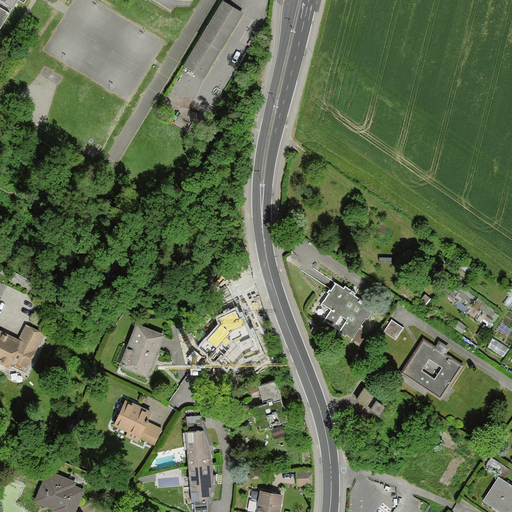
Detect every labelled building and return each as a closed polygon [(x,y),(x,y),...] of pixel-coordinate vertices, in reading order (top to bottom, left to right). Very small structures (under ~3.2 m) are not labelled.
[(0,0),(0,1),(12,9),(17,0),(0,0)] [(244,15),(224,3),(184,67),(186,68),(205,80),(244,15)] [(0,28),(9,13),(0,7),(0,28)] [(373,307),(336,283),(334,286),(322,304),(332,310),(325,320),(334,326),(341,316),(348,320),(340,332),(352,339),(373,307)] [(5,291),(0,299),(0,330),(19,340),(26,324),(28,325),(34,309),(34,304),(33,301),(30,297),(7,286),(5,291)] [(490,310),(478,302),(468,317),(480,325),(490,310)] [(212,336),(249,335),(247,305),(211,307),(212,336)] [(404,328),(392,320),(384,331),(397,339),(404,328)] [(166,333),(137,322),(120,366),(149,377),(166,333)] [(0,364),(9,369),(12,362),(27,369),(45,334),(28,325),(26,324),(19,340),(0,330),(0,364)] [(505,354),(510,347),(497,339),(493,346),(505,354)] [(438,348),(425,340),(403,373),(415,381),(423,370),(430,359),(438,348)] [(464,366),(438,348),(430,359),(442,367),(435,378),(423,370),(415,381),(442,399),(464,366)] [(262,427),(290,418),(277,379),(260,384),(266,403),(255,406),(262,427)] [(377,395),(364,386),(356,398),(369,407),(375,397),(377,395)] [(375,397),(369,407),(379,413),(386,403),(375,397)] [(153,411),(127,399),(115,425),(128,431),(126,436),(138,441),(140,437),(155,444),(163,427),(148,421),(153,411)] [(201,415),(188,416),(189,430),(187,430),(192,501),(194,501),(195,511),(210,511),(210,499),(213,484),(214,468),(212,453),(208,440),(203,429),(201,415)] [(77,481),(47,469),(34,501),(53,508),(51,511),(52,511),(74,511),(84,488),(76,485),(77,481)] [(311,470),(297,470),(298,485),(312,484),(311,470)] [(511,511),(511,484),(499,477),(484,501),(500,511),(511,511)] [(280,511),(284,493),(261,489),(256,511),(280,511)] [(414,511),(415,511),(399,501),(391,511),(414,511)]
